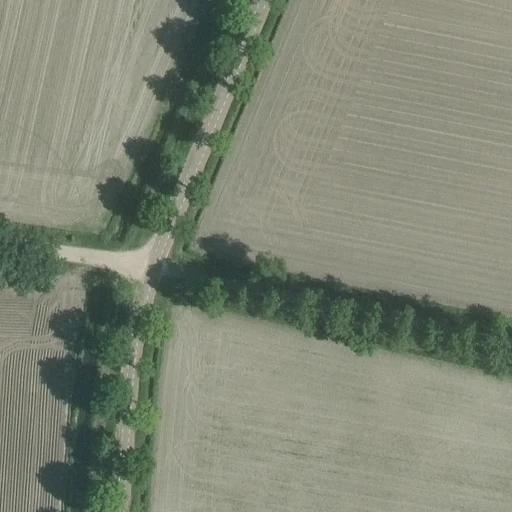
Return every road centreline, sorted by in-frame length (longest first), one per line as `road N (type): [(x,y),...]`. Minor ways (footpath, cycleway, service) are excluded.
road 1 (unclassified): [(123,511),(136,338),(266,0)]
road 2 (track): [(0,250),(157,267),(511,340)]
